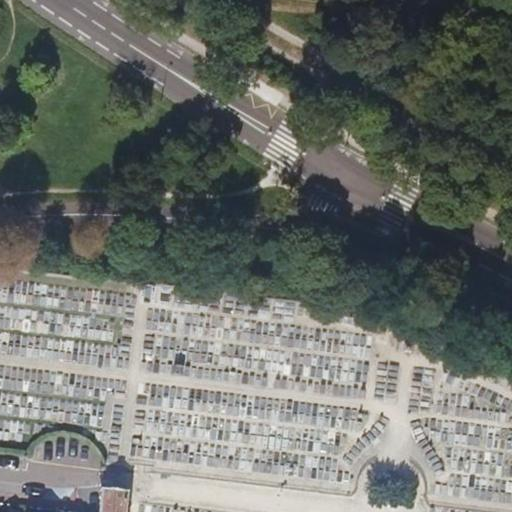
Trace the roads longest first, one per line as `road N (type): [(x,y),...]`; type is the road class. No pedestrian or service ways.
road 1 (residential): [(0,219),(295,221),(343,173)]
road 2 (tertiary): [(343,173),(64,0)]
road 3 (unknown): [(511,142),(225,0)]
road 4 (tertiary): [(511,261),(343,173)]
